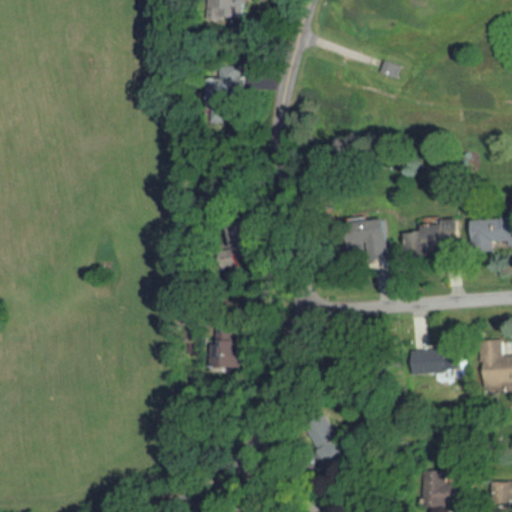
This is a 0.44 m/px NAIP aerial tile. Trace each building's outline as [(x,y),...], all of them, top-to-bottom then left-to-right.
[(478,243),(511,242),(511,218),(477,220),(478,243)] [(393,259),(389,220),(350,225),(353,248),(371,246),(373,262),(393,259)] [(465,252),(464,221),(425,222),(426,232),(411,232),(412,253),(465,252)] [(230,322),(214,322),(214,369),(230,369),(230,322)] [(511,384),(511,355),(509,356),(508,342),(485,343),(489,391),(511,389),(511,384)] [(435,373),(466,373),(466,347),(435,347),(435,373)]
